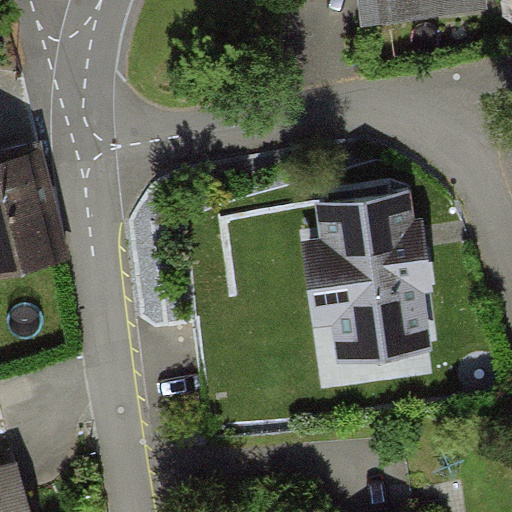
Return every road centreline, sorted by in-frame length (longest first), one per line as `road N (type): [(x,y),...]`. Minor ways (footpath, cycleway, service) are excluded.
road 1 (residential): [(84,156),(451,91)]
road 2 (residential): [(84,156),(136,511)]
road 3 (residential): [(451,91),(511,272)]
